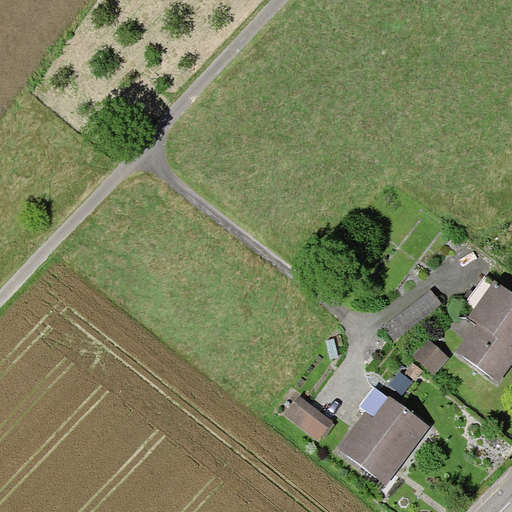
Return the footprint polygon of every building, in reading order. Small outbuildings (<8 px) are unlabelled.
[(511,358),(511,300),(483,279),(463,305),(483,320),(457,356),(494,383),(511,358)] [(392,341),(432,310),(422,298),(383,329),(392,341)] [(425,348),(415,360),(430,374),(440,362),(425,348)] [(424,428),(372,390),(357,410),(367,417),(339,454),(381,485),(424,428)] [(305,434),(317,417),(297,402),(284,419),(305,434)]
